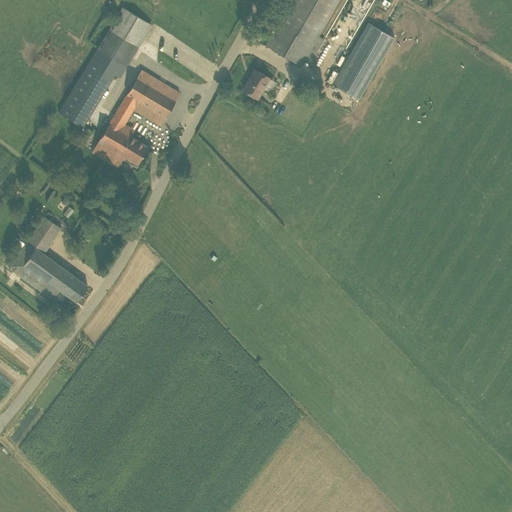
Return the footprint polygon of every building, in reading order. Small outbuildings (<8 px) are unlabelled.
[(291,0),(265,45),(301,66),(339,0),(291,0)] [(119,77),(151,24),(122,7),(59,112),(80,125),(112,73),(119,77)] [(332,84),(358,99),(394,37),(368,22),(332,84)] [(257,98),(269,77),(255,69),(243,90),(257,98)] [(123,155),(138,164),(148,147),(121,130),(134,109),(161,125),(176,101),(148,84),(153,77),(141,70),(137,77),(92,151),(116,166),(123,155)] [(76,302),(88,286),(26,244),(9,268),(52,300),(60,290),(76,302)]
